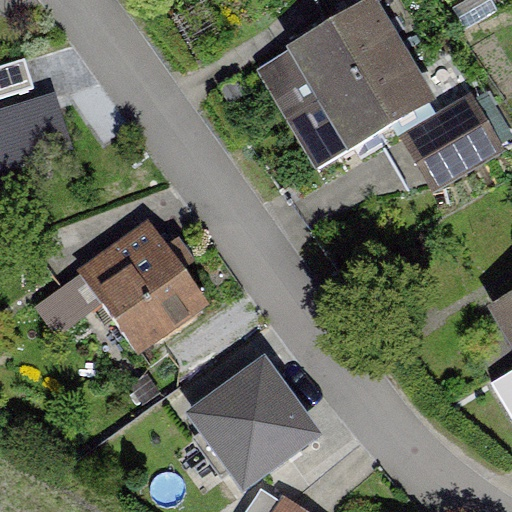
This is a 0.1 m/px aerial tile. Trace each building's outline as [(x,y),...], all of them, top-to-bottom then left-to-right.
[(370,11),(263,74),(326,182),(398,141),(433,200),(504,158),(469,99),(434,119),(370,11)] [(32,65),(0,73),(0,104),(39,94),(32,65)] [(0,184),(71,170),(58,107),(0,118),(0,184)] [(152,225),(81,276),(144,363),(215,312),(152,225)] [(511,301),(487,317),(511,355),(511,301)] [(323,440),(269,363),(189,419),(244,496),(323,440)]
